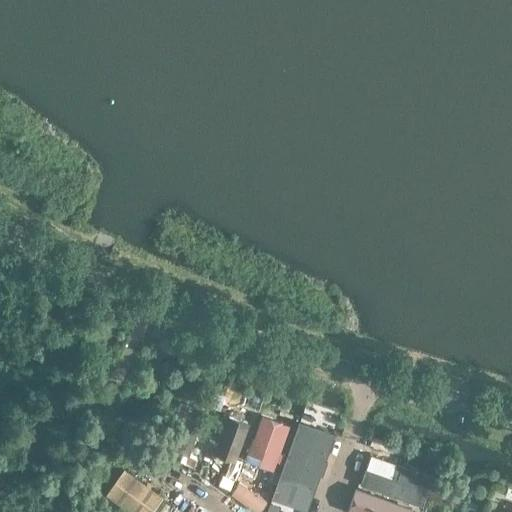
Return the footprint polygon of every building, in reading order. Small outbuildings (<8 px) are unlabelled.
[(6,301),(0,298),(0,328),(10,334),(20,312),(5,303),(6,301)] [(188,454),(205,409),(179,400),(163,445),(188,454)] [(280,453),(290,425),(260,414),(242,463),(273,473),(277,461),(282,463),(285,455),(280,453)] [(231,468),(247,422),(226,415),(210,461),(231,468)] [(332,434),(299,422),(272,499),(305,510),(318,474),(321,475),(326,461),(323,460),(332,434)] [(379,438),(374,436),(371,445),(376,446),(379,438)] [(197,460),(182,454),(180,461),(195,467),(197,460)] [(365,468),(360,484),(423,506),(436,467),(407,457),(406,460),(404,466),(370,454),(365,468)] [(119,467),(100,495),(124,511),(146,511),(158,495),(119,467)] [(413,511),(415,508),(357,488),(348,511),(413,511)]
